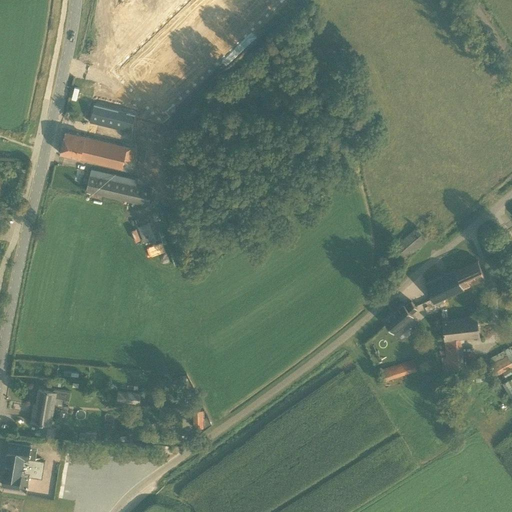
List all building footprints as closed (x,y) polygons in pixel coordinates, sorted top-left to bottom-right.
[(189,0),(113,73),(163,124),(171,117),(166,112),(284,0),(189,0)] [(96,86),(92,102),(126,110),(130,94),(96,86)] [(139,134),(143,120),(136,115),(92,104),(88,122),(139,134)] [(87,160),(92,138),(65,131),(60,153),(87,160)] [(92,138),(87,160),(121,168),(123,159),(132,161),(135,149),(92,138)] [(148,206),(149,203),(152,192),(152,190),(90,175),(86,191),(148,206)] [(150,221),(137,226),(143,242),(156,237),(150,221)] [(396,266),(426,239),(416,227),(385,254),(396,266)] [(465,287),(477,282),(486,278),(478,260),(457,269),(465,287)] [(414,288),(422,306),(440,298),(441,311),(450,310),(448,294),(465,287),(457,269),(414,288)] [(411,300),(405,305),(404,304),(384,321),(393,331),(405,320),(410,326),(417,320),(412,314),(413,314),(411,312),(417,307),(411,300)] [(451,320),(450,310),(441,311),(445,340),(444,340),(450,385),(466,384),(461,338),(480,335),(478,316),(451,320)] [(498,374),(511,366),(511,345),(489,360),(498,374)] [(383,382),(418,370),(414,359),(379,370),(383,382)] [(511,377),(503,384),(511,397),(511,377)] [(51,424),(55,396),(69,399),(71,391),(54,388),(54,391),(38,388),(36,403),(34,403),(31,421),(51,424)] [(148,405),(148,392),(118,390),(117,402),(138,403),(138,404),(148,405)] [(151,392),(151,404),(159,404),(159,392),(151,392)] [(55,437),(56,428),(41,425),(39,435),(55,437)] [(144,431),(144,442),(164,443),(165,432),(144,431)] [(4,471),(2,484),(27,488),(29,476),(43,478),(46,461),(29,458),(31,445),(9,441),(7,454),(8,455),(5,471),(4,471)]
